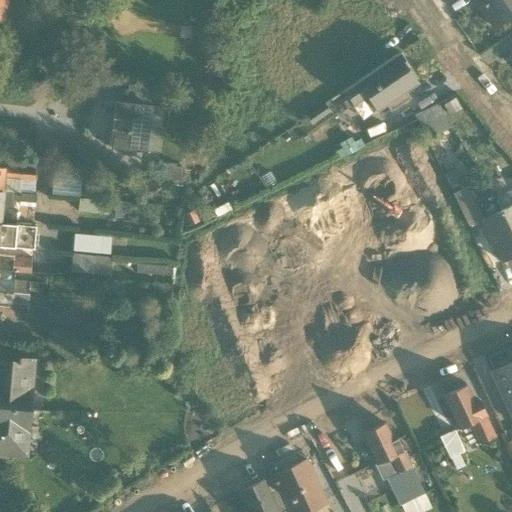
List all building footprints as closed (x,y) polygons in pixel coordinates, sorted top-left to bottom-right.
[(0,0),(0,35),(17,38),(19,12),(5,10),(5,0),(0,0)] [(511,0),(472,0),(492,32),(511,19),(511,0)] [(417,83),(398,55),(343,92),(352,105),(364,97),(374,112),(384,105),(389,111),(409,98),(404,91),(417,83)] [(124,103),(114,102),(108,149),(160,154),(165,108),(150,106),(152,87),(126,84),(124,103)] [(460,109),(453,99),(442,106),(448,116),(460,109)] [(449,129),(435,106),(414,119),(427,142),(449,129)] [(340,150),(333,154),(338,161),(363,147),(360,141),(353,144),(350,138),(338,145),(340,150)] [(58,148),(46,156),(57,172),(69,165),(58,148)] [(175,181),(176,165),(166,164),(165,167),(160,167),(159,179),(175,181)] [(0,167),(0,192),(18,194),(20,180),(33,181),(34,171),(0,167)] [(77,179),(57,177),(56,189),(77,190),(77,179)] [(468,226),(482,219),(467,187),(452,194),(468,226)] [(0,192),(0,224),(15,226),(17,207),(33,209),(34,195),(18,194),(0,192)] [(492,201),(497,212),(511,240),(511,195),(510,192),(492,201)] [(107,202),(78,200),(77,212),(105,215),(107,202)] [(500,264),(511,258),(511,240),(497,212),(482,219),(479,221),(483,230),(480,232),(487,246),(490,244),(500,264)] [(0,224),(0,246),(31,250),(34,228),(15,226),(0,224)] [(110,239),(73,235),(72,252),(108,255),(110,239)] [(111,259),(72,255),(70,273),(109,277),(111,259)] [(0,270),(14,272),(30,273),(31,259),(0,256),(0,270)] [(136,265),(135,274),(169,276),(170,267),(136,265)] [(0,270),(0,292),(35,296),(36,283),(13,282),(14,272),(0,270)] [(49,298),(35,296),(0,292),(0,306),(25,309),(25,321),(46,324),(49,298)] [(83,332),(47,329),(47,340),(82,343),(83,332)] [(14,363),(0,361),(0,409),(29,412),(33,359),(15,358),(14,363)] [(511,363),(507,366),(492,373),(511,417),(511,363)] [(457,430),(468,424),(478,446),(494,438),(476,399),(472,401),(466,387),(442,398),(457,430)] [(29,412),(0,409),(0,453),(25,456),(29,412)] [(384,424),(361,435),(382,480),(387,478),(402,511),(423,511),(429,510),(396,440),(392,442),(384,424)] [(453,431),(438,438),(455,470),(464,466),(459,455),(464,452),(453,431)] [(305,461),(275,475),(276,478),(263,483),(276,511),(311,511),(325,505),(305,461)] [(373,511),(352,473),(336,482),(352,511),(373,511)] [(276,511),(263,483),(262,481),(238,493),(245,508),(241,509),(242,511),(241,511),(276,511)]
